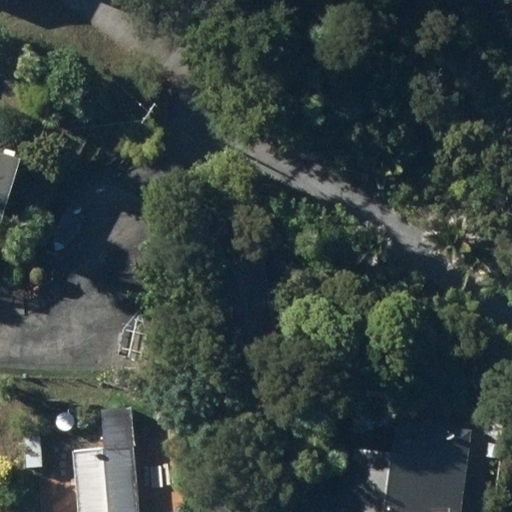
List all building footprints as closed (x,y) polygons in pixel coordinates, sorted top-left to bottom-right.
[(0,154),(0,237),(2,238),(25,161),(0,154)] [(267,268),(214,276),(228,369),(281,361),(267,268)] [(109,448),(74,451),(79,511),(143,511),(137,448),(133,449),(131,417),(106,420),(109,448)] [(312,498),(309,511),(464,511),(475,436),(358,419),(346,503),(312,498)] [(41,437),(24,437),(24,462),(41,462),(41,437)]
